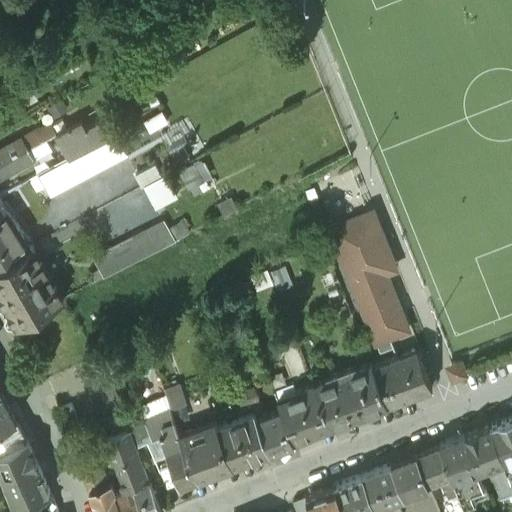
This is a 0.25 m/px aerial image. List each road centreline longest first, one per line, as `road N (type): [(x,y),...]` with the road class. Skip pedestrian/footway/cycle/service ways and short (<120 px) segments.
road 1 (residential): [(511,390),(208,511)]
road 2 (residential): [(75,511),(0,350)]
